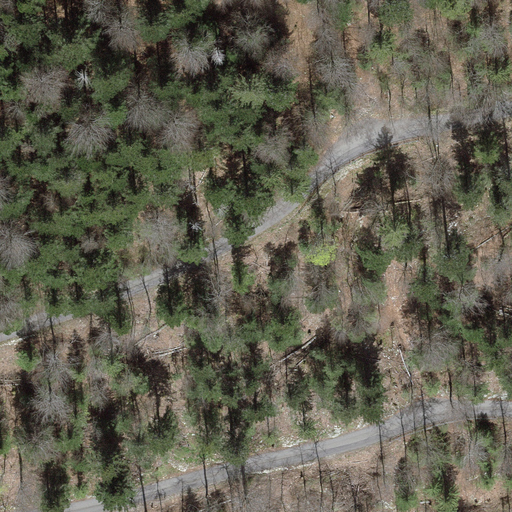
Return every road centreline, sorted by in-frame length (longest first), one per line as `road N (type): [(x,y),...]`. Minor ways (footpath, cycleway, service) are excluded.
road 1 (unclassified): [(0,344),(141,288),(245,229),(295,200),(369,133),(511,110)]
road 2 (unclassified): [(511,419),(393,421),(65,511)]
